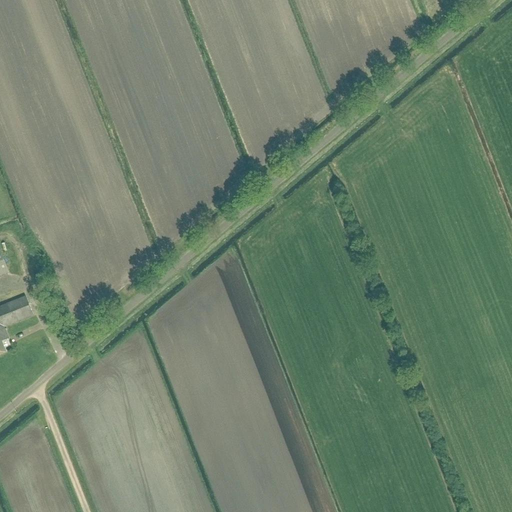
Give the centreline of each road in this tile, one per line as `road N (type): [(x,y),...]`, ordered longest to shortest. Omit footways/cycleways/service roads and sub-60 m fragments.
road 1 (unclassified): [(36,385),(491,0)]
road 2 (unclassified): [(86,511),(36,385)]
